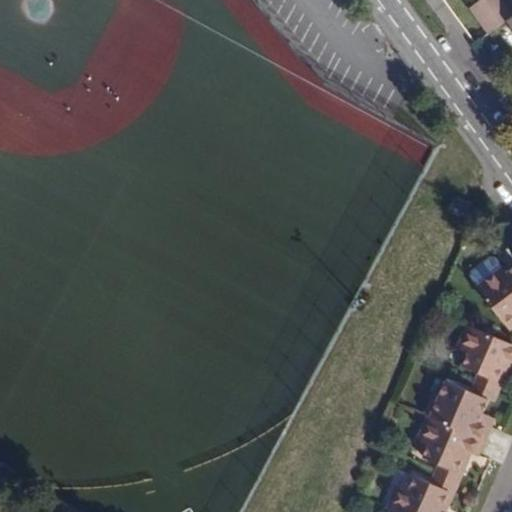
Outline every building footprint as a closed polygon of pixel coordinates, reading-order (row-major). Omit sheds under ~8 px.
[(481,21),(503,5),(499,0),(480,0),(477,2),(471,8),(481,21)] [(511,19),(511,16),(503,5),(481,21),(491,34),(508,22),(511,19)] [(475,200),(459,194),(452,210),(468,217),(475,200)] [(474,284),(500,265),(494,257),(488,255),(469,268),(468,274),(474,284)] [(500,265),(474,284),(507,328),(511,325),(511,266),(505,272),(500,265)] [(462,348),(473,323),(467,321),(456,346),(462,348)] [(511,340),(473,323),(462,348),(469,352),(464,364),(479,371),(497,379),(503,363),(499,362),(502,355),(511,359),(511,340)] [(475,381),(498,391),(511,360),(511,359),(502,355),(499,362),(503,363),(497,379),(479,371),(475,381)] [(445,379),(438,396),(429,416),(431,417),(485,440),(492,425),(475,417),(478,410),(482,412),(489,398),(471,390),(445,379)] [(498,391),(475,381),(471,390),(489,398),(494,401),(498,391)] [(422,413),(426,415),(429,416),(438,396),(431,393),(422,413)] [(482,412),(478,410),(475,417),(492,425),(495,418),(482,412)] [(421,441),(431,417),(429,416),(426,415),(416,439),(421,441)] [(485,440),(431,417),(421,441),(428,445),(422,457),(438,464),(455,472),(462,456),(457,454),(460,449),(470,453),(478,457),(485,440)] [(462,456),(455,472),(438,464),(434,473),(457,483),(470,453),(460,449),(457,454),(462,456)] [(434,473),(430,482),(447,490),(440,505),(435,503),(433,509),(440,511),(444,511),(457,483),(434,473)] [(402,483),(391,508),(401,511),(440,511),(433,509),(435,503),(440,505),(447,490),(430,482),(414,475),(409,486),(402,483)] [(386,505),(391,508),(402,483),(397,481),(386,505)]
